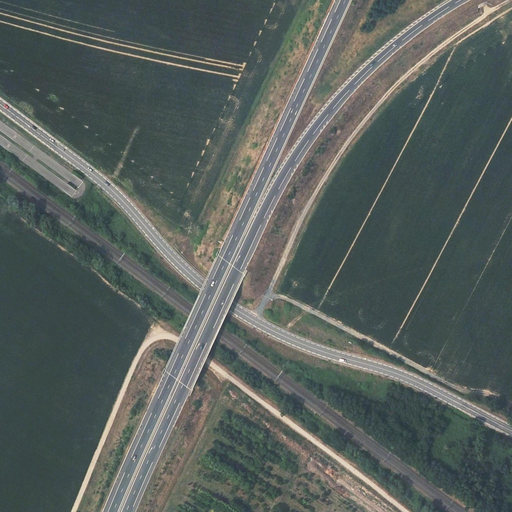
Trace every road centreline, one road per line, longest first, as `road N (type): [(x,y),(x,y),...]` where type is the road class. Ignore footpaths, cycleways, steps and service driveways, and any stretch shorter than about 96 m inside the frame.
road 1 (motorway): [(125,511),(291,161),(368,67),(456,0)]
road 2 (motorway): [(344,0),(111,511)]
road 3 (track): [(74,511),(139,351),(163,335),(407,511)]
road 4 (unclassified): [(253,321),(310,200),(370,112),(422,60),(509,0)]
road 5 (primary): [(0,104),(101,180),(187,271),(253,321)]
road 6 (primary): [(253,321),(406,377),(511,431)]
road 7 (track): [(266,294),(463,392),(497,398)]
